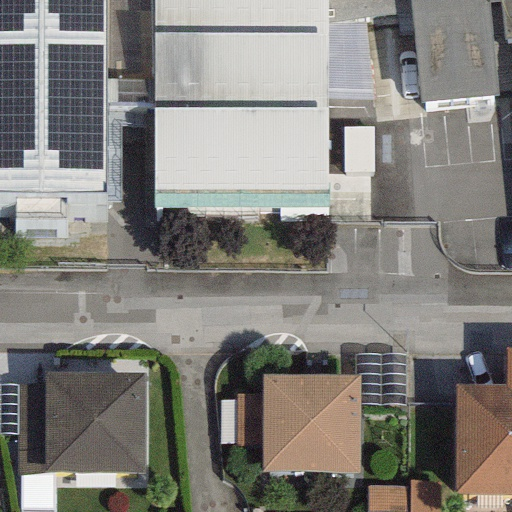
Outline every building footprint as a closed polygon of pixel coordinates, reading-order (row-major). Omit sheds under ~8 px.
[(154,212),(326,212),(325,23),(360,19),(411,12),(420,102),(511,89),(511,0),(0,0),(0,183),(99,186),(101,104),(152,102),(154,212)] [(454,385),(453,496),(511,496),(511,348),(503,349),(503,385),(454,385)] [(353,355),(353,376),(358,376),(358,405),(403,405),(403,355),(353,355)] [(142,474),(143,375),(43,374),(43,384),(43,474),(142,474)] [(358,405),(358,376),(353,376),(259,376),(259,395),(235,395),(234,449),(259,449),(259,473),(357,474),(358,405)] [(16,435),(16,477),(43,474),(43,384),(16,386),(16,435)] [(0,435),(16,435),(16,386),(0,385),(0,435)] [(438,511),(438,482),(409,482),(408,511),(438,511)] [(366,486),(366,511),(405,511),(405,486),(366,486)]
